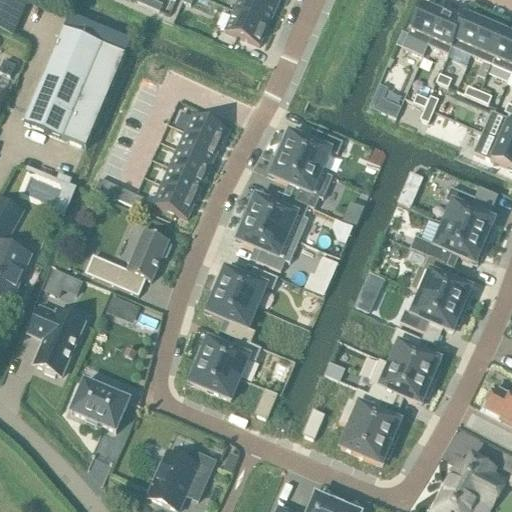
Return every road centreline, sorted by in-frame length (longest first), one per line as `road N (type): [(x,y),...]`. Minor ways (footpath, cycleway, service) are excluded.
road 1 (residential): [(317,0),(192,254),(157,383),(161,403),(394,509),(409,507),(511,288)]
road 2 (residential): [(99,511),(66,470),(0,413)]
